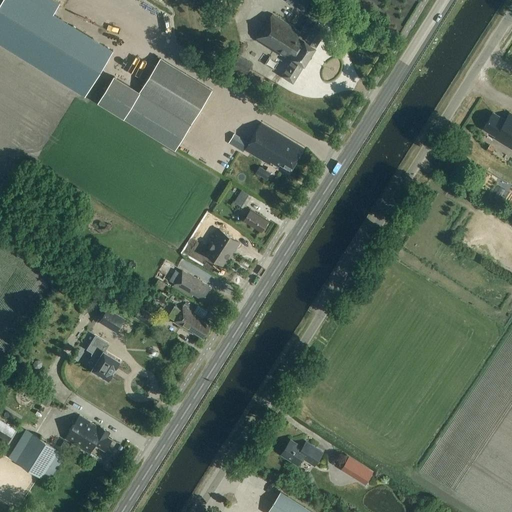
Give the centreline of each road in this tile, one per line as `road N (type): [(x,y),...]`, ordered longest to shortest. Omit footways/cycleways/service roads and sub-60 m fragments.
road 1 (primary): [(121,511),(445,0)]
road 2 (unclassified): [(197,511),(511,12)]
